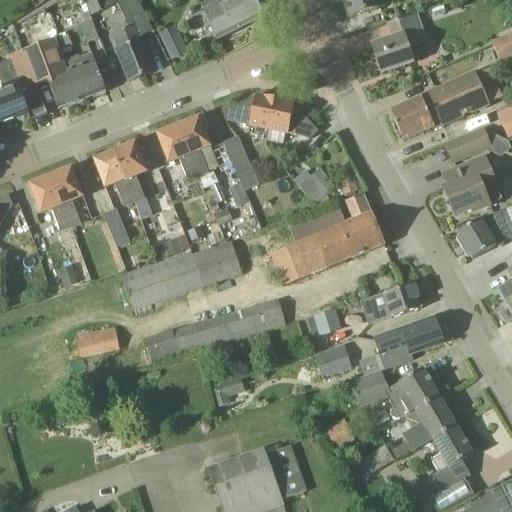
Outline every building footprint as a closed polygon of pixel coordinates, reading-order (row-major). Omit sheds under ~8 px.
[(77,16),(88,44),(99,40),(84,0),(78,0),(84,14),(77,16)] [(155,73),(140,38),(155,31),(137,0),(120,0),(116,2),(130,28),(112,36),(117,51),(115,52),(120,66),(122,65),(129,84),(155,73)] [(217,41),(239,30),(264,18),(254,0),(228,0),(218,5),(215,0),(211,0),(200,6),(204,12),(203,13),(217,41)] [(343,0),(350,19),(381,9),(378,0),(343,0)] [(382,75),(414,64),(408,49),(427,42),(418,14),(386,25),(391,40),(372,47),(382,75)] [(511,34),(491,44),(500,64),(511,58),(511,34)] [(180,38),(164,45),(172,62),(187,54),(180,38)] [(71,73),(67,63),(65,64),(55,40),(24,53),(35,87),(36,86),(47,82),(58,111),(87,100),(76,71),(71,73)] [(47,116),(36,86),(35,87),(24,53),(6,59),(8,63),(0,65),(0,79),(3,88),(2,89),(3,93),(0,94),(0,125),(28,114),(31,122),(47,116)] [(106,93),(99,74),(91,54),(79,59),(78,57),(71,60),(72,62),(67,63),(71,73),(76,71),(87,100),(106,93)] [(403,144),(434,130),(435,132),(490,108),(489,105),(503,99),(490,70),(477,76),(476,75),(420,100),(420,101),(390,114),(403,144)] [(269,132),(275,102),(256,98),(255,98),(222,112),(226,123),(235,125),(249,129),(263,132),(269,132)] [(296,137),(309,141),(318,133),(294,106),(294,105),(275,102),(269,132),(296,137)] [(511,111),(510,108),(495,114),(506,139),(511,136),(511,111)] [(219,170),(206,138),(199,120),(179,128),(199,180),(205,195),(217,190),(211,175),(210,176),(209,174),(219,170)] [(189,184),(199,180),(179,128),(158,136),(170,166),(180,162),(189,184)] [(442,150),(450,168),(492,150),(484,131),(442,150)] [(147,175),(143,164),(135,145),(115,153),(135,205),(145,201),(136,179),(147,175)] [(125,209),(135,205),(115,153),(94,162),(106,191),(116,187),(125,209)] [(245,193),(260,187),(246,156),(232,162),(245,193)] [(474,214),(504,201),(486,159),(444,176),(449,188),(443,190),(455,218),(472,210),(474,214)] [(83,200),(79,189),(72,170),(51,179),(71,230),(72,230),(77,241),(85,237),(72,204),(83,200)] [(326,197),(331,193),(316,175),(299,188),(319,212),(331,203),(326,197)] [(61,234),(71,230),(51,179),(30,187),(42,216),(52,212),(61,234)] [(358,194),(355,181),(340,185),(343,198),(358,194)] [(237,209),(248,204),(240,186),(229,190),(237,209)] [(0,228),(14,208),(13,207),(9,196),(0,199),(0,228)] [(385,246),(372,214),(371,215),(363,197),(346,204),(353,222),(346,225),(340,210),(291,230),(296,244),(286,248),(287,250),(271,256),(284,288),(385,246)] [(117,251),(131,245),(118,211),(104,217),(117,251)] [(218,228),(232,222),(227,211),(213,217),(218,228)] [(459,238),(456,239),(462,249),(465,247),(473,261),(481,257),(498,247),(499,248),(500,248),(501,248),(502,248),(503,247),(504,247),(504,246),(504,245),(504,244),(504,243),(511,239),(511,241),(511,230),(503,211),(482,220),(475,225),(457,235),(459,238)] [(192,243),(205,238),(200,228),(188,233),(192,243)] [(183,254),(183,253),(179,242),(179,240),(163,245),(167,259),(183,254)] [(121,278),(134,313),(242,276),(231,244),(193,257),(192,254),(121,278)] [(511,256),(510,257),(511,259),(511,271),(508,274),(511,281),(511,282),(498,291),(507,305),(511,302),(511,256)] [(78,284),(72,267),(58,271),(64,290),(78,284)] [(392,320),(422,310),(414,286),(361,303),(369,327),(391,319),(392,320)] [(293,324),(293,323),(291,317),(283,319),(278,302),(173,333),(144,341),(152,367),(285,328),(285,327),(293,324)] [(303,322),(307,336),(319,332),(320,338),(341,331),(335,311),(303,322)] [(443,331),(438,331),(434,320),(401,332),(375,342),(386,372),(413,362),(411,356),(444,345),(442,342),(445,339),(443,331)] [(119,351),(114,330),(76,339),(81,360),(119,351)] [(235,357),(231,344),(209,350),(212,361),(216,360),(217,362),(235,357)] [(352,370),(345,353),(344,349),(323,356),(331,378),(352,370)] [(218,371),(208,373),(210,385),(220,383),(218,371)] [(406,419),(439,400),(422,371),(389,391),(382,372),(351,384),(361,410),(388,400),(394,410),(392,413),(391,417),(393,420),(397,421),(401,420),(401,421),(406,418),(406,419)] [(242,389),(215,389),(215,405),(242,406),(242,389)] [(433,442),(456,428),(439,400),(406,419),(412,430),(402,436),(412,453),(432,442),(433,442)] [(335,453),(355,442),(344,421),(324,431),(335,453)] [(453,489),(452,487),(470,477),(461,463),(473,457),(456,428),(433,442),(434,444),(432,445),(437,454),(439,453),(441,457),(432,462),(439,474),(421,484),(431,502),(453,489)] [(265,450),(207,470),(221,511),(283,511),(282,510),(286,508),(283,502),(308,493),(291,448),(267,457),(265,450)] [(395,463),(394,463),(386,448),(342,473),(350,488),(395,463)]
